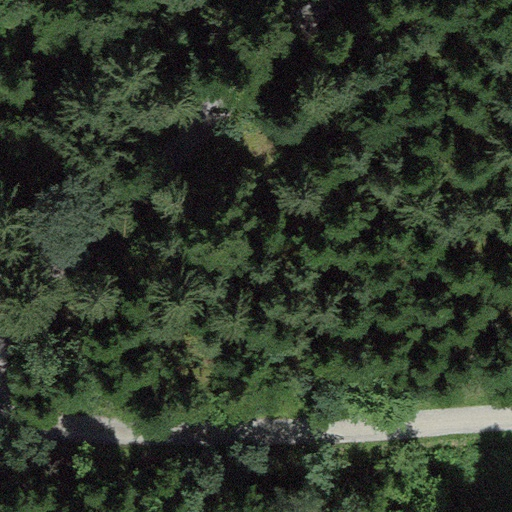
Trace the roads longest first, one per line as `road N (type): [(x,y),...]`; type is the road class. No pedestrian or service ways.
road 1 (track): [(0,400),(120,422),(425,427),(511,415)]
road 2 (track): [(370,0),(0,336)]
